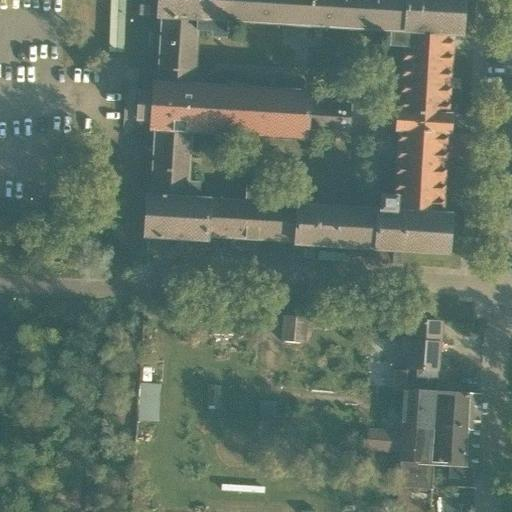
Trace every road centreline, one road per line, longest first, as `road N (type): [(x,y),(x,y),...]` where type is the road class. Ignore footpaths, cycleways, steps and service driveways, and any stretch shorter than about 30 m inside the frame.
road 1 (residential): [(0,283),(83,291),(234,271),(503,284)]
road 2 (residential): [(493,511),(503,308)]
road 3 (residential): [(503,284),(511,156)]
